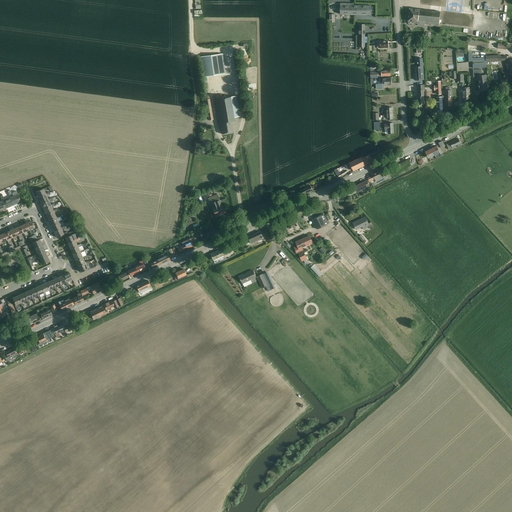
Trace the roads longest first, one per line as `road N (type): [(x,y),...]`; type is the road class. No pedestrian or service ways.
road 1 (secondary): [(0,344),(416,147)]
road 2 (track): [(297,474),(399,388),(273,243)]
road 3 (unclassified): [(411,138),(396,0)]
